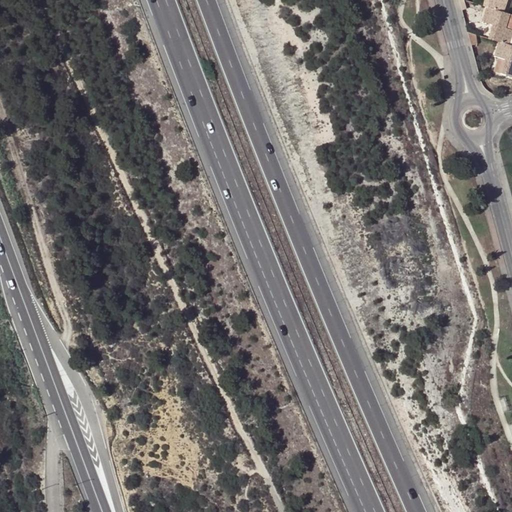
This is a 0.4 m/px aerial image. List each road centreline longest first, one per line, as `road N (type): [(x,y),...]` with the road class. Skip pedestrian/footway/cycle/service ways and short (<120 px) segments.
road 1 (motorway): [(160,0),(370,511)]
road 2 (motorway): [(416,511),(206,0)]
road 3 (track): [(260,467),(41,0)]
road 4 (track): [(59,347),(65,323),(0,120)]
road 5 (unclassified): [(120,511),(78,385),(59,347),(32,325)]
road 6 (residential): [(511,270),(472,117)]
road 7 (residential): [(472,117),(441,0)]
